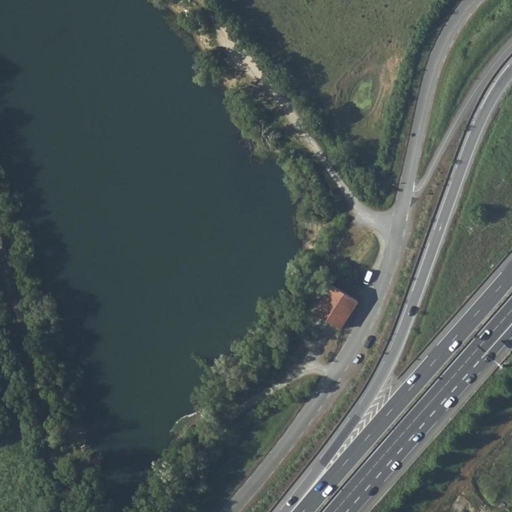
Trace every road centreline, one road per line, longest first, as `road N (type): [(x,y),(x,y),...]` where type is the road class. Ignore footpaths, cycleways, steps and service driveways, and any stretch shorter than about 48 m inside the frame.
road 1 (trunk): [(511,68),(488,102),(389,351),(282,511)]
road 2 (trunk): [(511,273),(302,511)]
road 3 (track): [(391,245),(196,0)]
road 4 (track): [(0,249),(73,511)]
road 5 (track): [(167,511),(224,425),(302,373),(331,379)]
road 6 (trunk): [(334,511),(465,360)]
